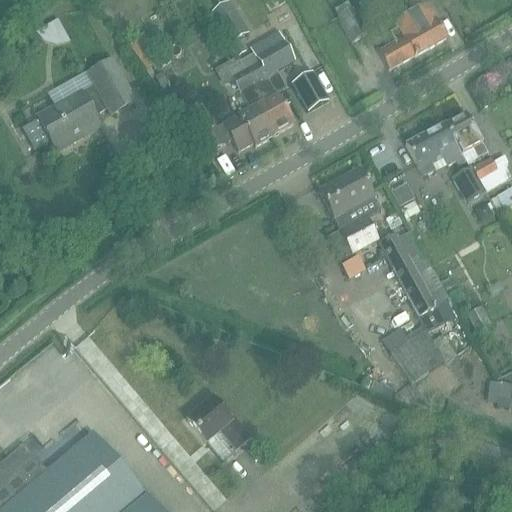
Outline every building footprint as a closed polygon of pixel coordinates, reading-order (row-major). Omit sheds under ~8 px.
[(376,50),(388,72),(414,58),(414,59),(446,41),(436,24),(426,7),(395,24),(398,30),(390,35),(395,44),(380,53),(378,49),(376,50)] [(354,11),(338,20),(353,46),(368,37),(354,11)] [(232,12),(215,22),(230,46),(247,35),(232,12)] [(263,122),(272,139),(294,127),(277,97),(287,92),(277,74),(295,64),(283,43),(256,58),(254,55),(240,63),(253,87),(254,87),(259,96),(257,97),(260,101),(264,99),(266,103),(264,104),(272,117),(263,122)] [(253,87),(240,63),(240,62),(225,70),(239,94),(249,111),(215,130),(202,106),(186,115),(209,155),(223,147),(223,146),(231,142),(238,154),(253,146),(254,149),(273,139),(272,139),(263,122),(272,117),(264,104),(266,103),(264,99),(260,101),(257,97),(259,96),(254,87),(253,87)] [(87,76),(94,88),(36,121),(55,154),(99,129),(93,119),(107,111),(111,118),(135,104),(111,63),(87,76)] [(312,75),(291,87),(307,115),(328,103),(312,75)] [(465,116),(445,127),(465,164),(466,166),(486,156),(465,116)] [(465,164),(445,127),(405,147),(419,174),(442,161),(446,169),(454,164),(456,168),(465,164)] [(489,161),(470,171),(484,196),(511,181),(511,175),(504,161),(492,167),(489,161)] [(361,171),(318,194),(317,194),(317,196),(319,195),(340,235),(341,234),(343,239),(331,246),(348,279),(362,271),(357,260),(356,260),(353,256),(378,243),(373,233),(376,232),(374,228),(371,230),(366,220),(380,213),(381,215),(382,214),(379,208),(360,173),(362,172),(361,171)] [(484,196),(470,171),(452,181),(462,201),(463,200),(467,207),(485,198),(484,196)] [(511,192),(496,200),(503,215),(511,210),(511,192)] [(445,293),(414,239),(401,246),(396,237),(380,247),(394,272),(431,337),(449,327),(439,310),(440,310),(439,308),(437,309),(432,300),(445,293)] [(447,363),(426,334),(392,358),(413,386),(447,363)] [(186,423),(199,438),(222,464),(250,441),(233,421),(230,424),(211,401),(186,423)] [(23,447),(0,466),(0,511),(157,511),(93,436),(46,474),(23,447)]
